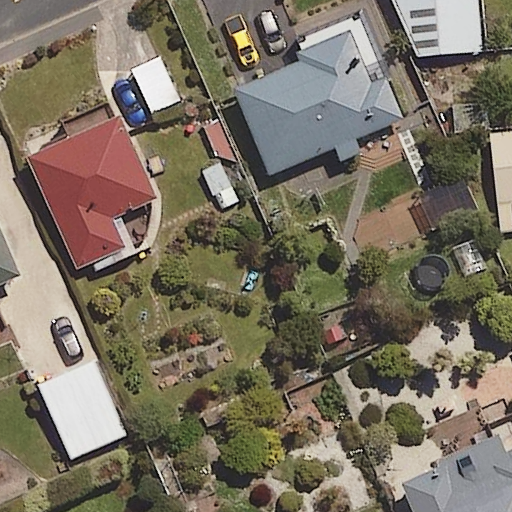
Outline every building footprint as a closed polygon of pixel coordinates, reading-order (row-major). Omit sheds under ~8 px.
[(473,0),(391,0),(415,56),(479,50),(473,0)] [(298,62),(230,88),(263,174),(333,148),(338,161),(358,153),(352,138),(401,120),(363,19),(291,46),(298,62)] [(176,100),(159,59),(132,70),(149,112),(176,100)] [(487,129),(484,101),(447,106),(450,133),(487,129)] [(132,252),(152,199),(113,114),(23,156),(79,277),(132,252)] [(511,230),(511,131),(488,134),(499,232),(511,230)] [(228,161),(201,169),(213,210),(240,202),(228,161)] [(480,232),(451,244),(464,277),(493,265),(480,232)] [(0,283),(15,277),(0,242),(0,283)] [(84,349),(64,298),(46,306),(66,356),(84,349)] [(123,435),(90,362),(36,387),(69,460),(123,435)] [(511,511),(511,426),(443,457),(445,463),(399,483),(411,511),(511,511)]
